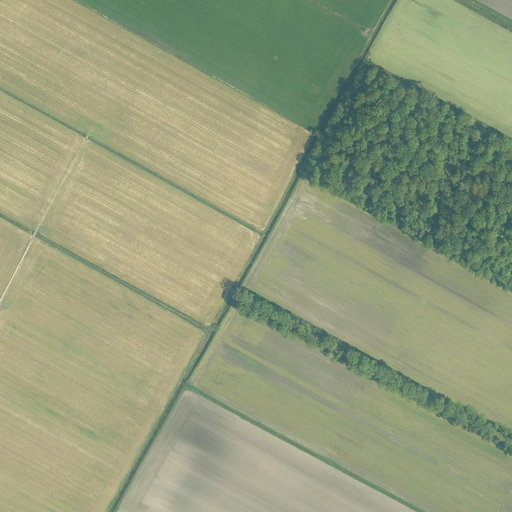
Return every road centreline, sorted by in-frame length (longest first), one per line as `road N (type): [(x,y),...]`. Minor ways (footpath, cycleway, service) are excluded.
road 1 (track): [(236,292),(511,445)]
road 2 (track): [(88,134),(0,299)]
